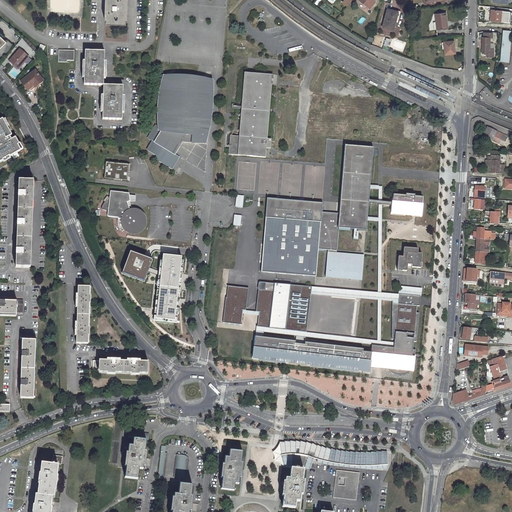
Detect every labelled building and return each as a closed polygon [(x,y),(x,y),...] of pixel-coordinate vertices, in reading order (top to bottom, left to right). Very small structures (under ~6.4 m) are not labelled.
[(125,0),(106,0),(106,24),(125,24),(126,8),(125,0)] [(374,0),(358,0),(370,9),(376,1),(374,0)] [(398,12),(388,9),(383,28),(393,31),(395,22),(398,12)] [(500,22),(501,11),(491,10),(490,21),(500,22)] [(435,14),(437,30),(448,29),(446,13),(435,14)] [(509,62),(510,43),(511,31),(503,30),(500,61),(509,62)] [(493,48),(489,48),(489,37),(492,37),(492,33),(484,33),(484,37),(482,37),(482,50),(483,50),(483,53),(488,53),(488,57),(493,57),(493,48)] [(384,37),(381,47),(387,48),(390,39),(384,37)] [(445,49),(445,54),(455,53),(454,41),(445,42),(446,49),(445,49)] [(29,57),(20,50),(9,62),(18,69),(29,57)] [(59,50),(59,55),(58,62),(67,62),(67,61),(74,61),(74,51),(67,50),(59,50)] [(105,52),(85,51),(84,85),(104,86),(104,69),(105,52)] [(34,86),(37,83),(39,85),(43,81),(35,71),(21,82),(27,91),(34,86)] [(266,158),(267,149),(271,149),(272,140),(267,139),(268,135),(273,76),(245,73),(239,137),(230,136),(229,152),(229,155),(266,158)] [(179,157),(173,153),(180,141),(206,143),(206,135),(204,135),(206,114),(209,115),(210,100),(207,100),(209,79),(165,75),(165,76),(163,82),(162,90),(161,101),(160,109),(160,120),(161,128),(156,126),(148,138),(153,141),(148,150),(158,156),(156,159),(172,169),(179,157)] [(104,86),(103,119),(122,120),(123,104),(123,86),(104,86)] [(487,128),(484,136),(493,140),(492,141),(499,143),(501,139),(503,134),(496,132),(487,128)] [(18,163),(25,158),(22,152),(12,136),(5,141),(10,150),(8,150),(13,158),(14,157),(18,163)] [(374,147),(346,144),(341,197),(340,213),(339,227),(354,229),(366,230),(367,220),(367,218),(367,216),(369,202),(369,200),(369,199),(370,188),(370,186),(370,184),(374,147)] [(486,174),(499,174),(500,165),(500,156),(491,156),(491,161),(487,161),(486,174)] [(130,180),(132,165),(109,162),(107,178),(130,180)] [(485,167),(485,163),(477,163),(477,172),(480,172),(480,167),(485,167)] [(32,181),(19,181),(17,223),(16,251),(15,268),(29,268),(32,181)] [(484,197),(485,187),(475,187),(474,197),(484,197)] [(129,193),(111,191),(110,196),(107,198),(106,200),(104,203),(103,205),(101,209),(108,211),(108,216),(118,218),(119,221),(120,225),(122,229),(124,231),(127,229),(128,230),(130,232),(135,233),(138,233),(141,232),(143,231),(146,228),(147,225),(148,222),(148,221),(148,218),(147,215),(145,212),(143,210),(142,210),(139,209),(137,208),(133,208),(131,209),(129,201),(132,201),(135,201),(136,201),(136,195),(130,195),(129,193)] [(405,196),(393,195),(392,202),(392,203),(392,205),(391,214),(404,215),(405,214),(412,215),(412,216),(413,216),(414,216),(415,216),(421,217),(422,197),(415,197),(415,195),(406,194),(405,196)] [(323,202),(268,198),(261,272),(316,276),(319,249),(322,211),(323,202)] [(484,199),(471,198),(471,207),(474,207),(474,210),(480,210),(480,206),(483,206),(484,199)] [(326,249),(328,249),(326,277),(362,280),(364,255),(336,253),(337,250),(339,227),(340,213),(329,212),(322,211),(319,249),(324,249),(326,249)] [(499,224),(499,220),(500,217),(497,217),(498,214),(496,214),(496,213),(485,212),(485,217),(490,218),(489,225),(494,225),(494,224),(499,224)] [(475,264),(486,265),(486,253),(489,253),(490,248),(488,248),(489,246),(490,246),(491,232),(484,231),(484,229),(477,228),(475,264)] [(399,256),(398,270),(407,271),(408,264),(412,264),(412,267),(421,268),(422,253),(418,253),(419,248),(404,247),(403,256),(399,256)] [(181,324),(186,257),(161,255),(159,272),(155,271),(156,256),(127,254),(125,278),(158,281),(155,322),(181,324)] [(480,270),(477,270),(467,269),(466,282),(476,282),(477,274),(480,274),(480,270)] [(505,280),(505,273),(490,272),(489,279),(505,281),(505,280)] [(264,290),(258,289),(256,312),(259,312),(258,326),(278,328),(306,331),(310,290),(311,287),(265,282),(264,290)] [(66,284),(58,284),(59,396),(67,396),(66,284)] [(76,343),(88,344),(88,335),(89,335),(90,327),(88,327),(89,303),(90,303),(91,295),(89,295),(90,287),(78,286),(77,294),(76,294),(76,301),(75,308),(77,308),(77,322),(75,322),(75,328),(75,336),(76,336),(76,343)] [(248,288),(227,286),(228,286),(227,297),(226,297),(223,323),(242,325),(242,324),(241,324),(242,310),(246,310),(248,288)] [(385,363),(385,364),(385,365),(386,367),(387,368),(388,370),(389,371),(390,372),(392,373),(394,374),(395,375),(397,375),(398,375),(400,375),(403,375),(405,375),(407,374),(408,373),(409,373),(410,372),(410,371),(411,370),(413,371),(412,372),(413,372),(415,350),(412,350),(413,342),(416,342),(419,313),(416,313),(417,306),(419,306),(420,296),(399,294),(398,298),(398,302),(392,301),(392,339),(394,339),(394,342),(394,348),(385,347),(384,359),(384,361),(385,363)] [(468,304),(468,308),(475,309),(476,295),(465,294),(465,303),(468,304)] [(16,313),(22,313),(23,300),(17,300),(17,302),(5,302),(0,301),(0,314),(16,315),(16,313)] [(509,318),(511,317),(511,304),(510,305),(510,304),(503,303),(503,304),(498,304),(498,313),(509,314),(509,316),(509,318)] [(150,328),(163,341),(165,339),(152,325),(150,328)] [(471,329),(464,328),(462,339),(469,341),(471,329)] [(295,341),(255,337),(253,358),(258,359),(259,356),(266,357),(265,360),(288,362),(288,360),(295,361),(295,363),(300,364),(301,361),(307,362),(308,365),(360,371),(361,368),(363,368),(363,371),(370,372),(371,363),(378,363),(385,364),(385,363),(384,361),(384,359),(385,347),(379,346),(378,345),(372,344),(371,353),(363,352),(363,349),(305,342),(304,345),(300,344),(295,344),(295,341)] [(33,399),(35,340),(22,340),(21,354),(20,385),(20,398),(33,399)] [(464,357),(473,358),(473,355),(482,356),(483,348),(465,346),(464,357)] [(490,368),(493,379),(499,378),(497,373),(507,370),(503,356),(489,361),(491,367),(490,368)] [(147,374),(148,362),(140,362),(140,360),(134,360),(127,360),(126,361),(121,361),(120,359),(113,359),(107,359),(107,360),(99,360),(99,361),(93,361),(93,371),(99,371),(99,372),(107,373),(107,374),(115,374),(115,373),(131,373),(131,374),(139,375),(139,374),(147,374)] [(456,372),(470,367),(468,362),(456,366),(456,372)] [(508,378),(509,381),(507,381),(506,378),(493,382),(494,384),(494,385),(494,386),(496,391),(511,386),(509,381),(510,380),(509,378),(508,378)] [(454,405),(486,396),(486,386),(481,385),(481,392),(468,396),(466,390),(467,390),(466,388),(461,389),(462,392),(456,394),(453,394),(452,401),(454,405)] [(115,421),(110,464),(117,464),(122,422),(115,421)] [(149,434),(129,432),(128,438),(148,440),(149,434)] [(128,446),(125,478),(137,479),(139,469),(143,469),(143,463),(146,441),(133,439),(132,446),(128,446)] [(283,467),(285,467),(284,467),(280,445),(288,444),(290,444),(300,444),(309,446),(311,446),(315,448),(321,449),(327,451),(331,452),(342,454),(349,455),(352,455),(361,456),(362,456),(371,455),(375,455),(382,455),(387,455),(387,453),(381,452),(376,452),(376,453),(371,453),(366,453),(361,453),(356,453),(350,452),(350,453),(346,452),(341,451),(341,452),(336,450),(336,451),(331,449),(331,450),(327,448),(326,448),(322,447),(321,447),(318,445),(317,446),(312,444),(307,442),(306,443),(301,442),(296,441),(296,442),(290,441),(290,442),(285,442),(280,442),(280,443),(278,445),(275,447),(273,449),(271,449),(271,451),(271,454),(269,459),(272,460),(273,462),(275,464),(276,466),(279,466),(280,466),(283,467)] [(280,445),(284,467),(288,467),(291,467),(291,465),(290,465),(291,463),(293,455),(306,456),(307,457),(308,458),(308,459),(308,460),(309,456),(318,459),(324,461),(331,462),(340,464),(349,465),(357,466),(372,466),(387,465),(387,455),(382,455),(375,455),(371,455),(362,456),(361,456),(352,455),(349,455),(342,454),(331,452),(327,451),(321,449),(315,448),(311,446),(309,446),(300,444),(290,444),(288,444),(280,445)] [(161,446),(156,479),(163,480),(167,453),(164,453),(165,447),(161,446)] [(224,466),(221,489),(234,491),(234,484),(238,484),(242,452),(229,451),(228,458),(224,457),(224,466)] [(182,455),(176,455),(175,458),(173,478),(186,479),(188,459),(187,458),(184,456),(182,455)] [(291,463),(291,465),(307,467),(308,460),(308,459),(308,458),(307,457),(306,456),(293,455),(291,463)] [(53,456),(52,464),(61,465),(62,457),(53,456)] [(309,456),(308,460),(307,467),(310,468),(312,462),(316,464),(317,461),(328,464),(333,465),(333,464),(360,468),(387,467),(387,465),(372,466),(357,466),(349,465),(340,464),(331,462),(324,461),(318,459),(309,456)] [(50,511),(51,508),(50,508),(52,497),(54,498),(54,490),(55,490),(57,476),(56,476),(58,466),(41,464),(40,474),(39,474),(38,485),(39,485),(37,496),(35,495),(34,506),(33,506),(32,511),(50,511)] [(286,478),(282,507),(295,508),(296,501),(299,502),(301,487),(303,470),(291,468),(289,479),(286,478)] [(337,470),(336,477),(339,477),(345,478),(359,479),(359,473),(337,470)] [(9,477),(7,490),(15,491),(17,478),(9,477)] [(345,478),(344,486),(358,488),(359,479),(345,478)] [(174,494),(171,511),(188,511),(190,504),(192,486),(179,484),(178,495),(174,494)] [(335,485),(333,498),(356,500),(358,488),(344,486),(338,485),(335,485)]
